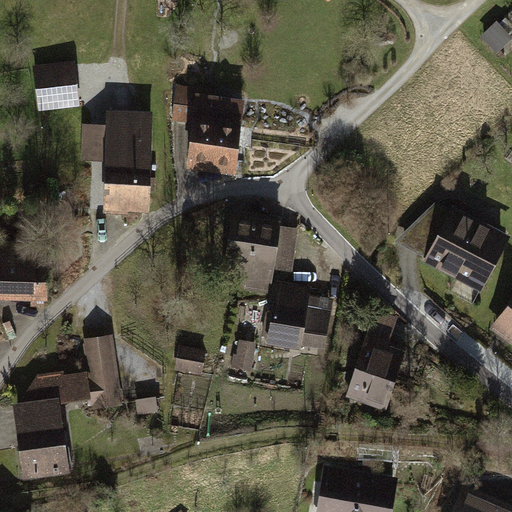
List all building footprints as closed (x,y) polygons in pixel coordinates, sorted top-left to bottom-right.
[(511,42),(511,30),(503,21),(486,38),(501,53),(511,42)] [(75,64),(38,68),(42,108),(79,104),(75,64)] [(190,162),(236,168),(244,104),(198,98),(190,162)] [(108,114),(106,210),(124,210),(124,205),(149,205),(149,204),(157,204),(158,174),(151,174),(153,115),(108,114)] [(94,125),(87,125),(86,160),(94,160),(94,125)] [(433,250),(452,214),(437,206),(406,235),(433,250)] [(503,236),(454,210),(452,214),(433,250),(428,259),(477,285),(503,236)] [(239,265),(236,282),(249,283),(248,288),(269,291),(279,222),(235,215),(228,263),(239,265)] [(0,246),(0,294),(47,295),(48,247),(0,246)] [(278,288),(270,336),(326,345),(331,318),(307,314),(310,293),(278,288)] [(511,303),(497,323),(511,334),(511,303)] [(371,331),(350,393),(388,406),(405,355),(380,347),(384,335),(371,331)] [(109,338),(90,340),(96,382),(88,383),(90,402),(98,401),(99,406),(118,404),(109,338)] [(258,346),(237,342),(234,358),(254,362),(258,346)] [(203,352),(183,348),(179,369),(200,372),(203,352)] [(63,375),(39,377),(29,393),(30,405),(19,406),(29,475),(60,471),(58,449),(63,449),(57,403),(66,402),(63,375)] [(389,511),(394,481),(330,471),(329,476),(322,511),(389,511)] [(322,511),(329,476),(317,475),(310,511),(322,511)] [(511,511),(511,509),(465,489),(454,511),(511,511)] [(64,511),(98,511),(99,500),(64,506),(64,511)]
